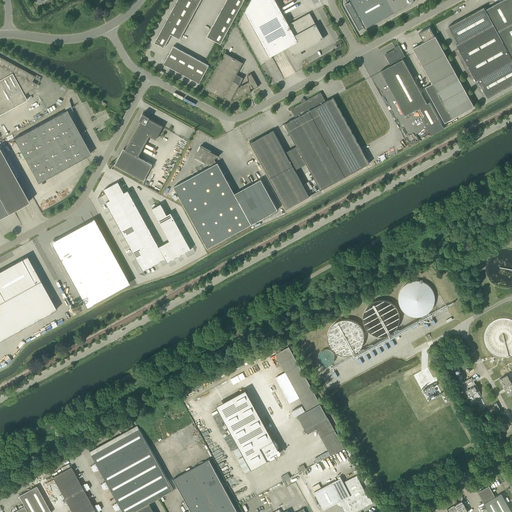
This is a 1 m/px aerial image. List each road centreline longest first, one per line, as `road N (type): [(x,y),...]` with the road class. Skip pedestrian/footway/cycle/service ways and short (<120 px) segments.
road 1 (track): [(0,451),(511,168)]
road 2 (unclassified): [(0,398),(511,117)]
road 3 (unknown): [(289,458),(253,386),(214,400),(213,424),(239,475),(275,468)]
road 4 (unclassified): [(149,77),(78,208),(0,253)]
road 5 (unclassified): [(149,77),(223,118),(239,118),(358,53)]
